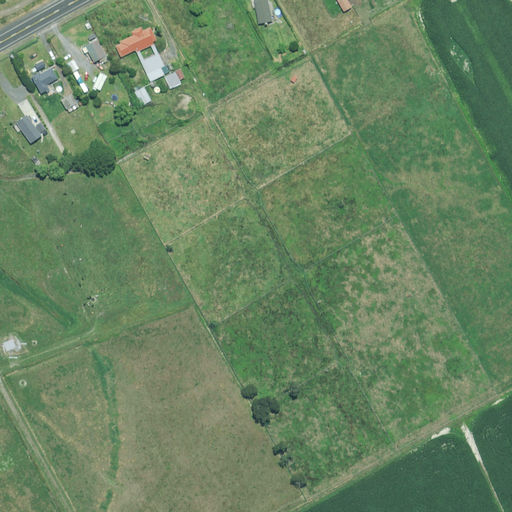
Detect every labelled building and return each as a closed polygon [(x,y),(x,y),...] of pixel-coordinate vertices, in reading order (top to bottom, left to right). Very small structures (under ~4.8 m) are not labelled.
[(271,22),(267,0),(257,0),(254,1),(259,24),(271,22)] [(336,0),(343,12),(350,8),(346,1),(347,0),(336,0)] [(164,75),(160,68),(163,66),(153,45),(157,43),(150,28),(142,31),(140,27),(130,32),(132,36),(114,44),(121,57),(135,51),(150,82),(164,75)] [(108,61),(96,40),(85,47),(97,69),(105,65),(104,63),(108,61)] [(78,69),(73,60),(66,64),(72,72),(78,69)] [(57,79),(51,68),(32,77),(40,94),(49,90),(46,85),(57,79)] [(184,78),(180,69),(164,77),(170,89),(180,84),(178,80),(184,78)] [(87,90),(76,71),(72,73),(84,92),(87,90)] [(107,77),(100,73),(97,79),(94,78),(92,82),(95,83),(93,87),(100,91),(107,77)] [(151,101),(143,87),(134,92),(142,106),(151,101)] [(193,97),(191,96),(189,95),(187,94),(185,93),(183,93),(181,93),(178,94),(176,95),(175,97),(173,98),(172,100),(171,102),(170,105),(170,107),(171,109),(171,111),(172,113),(174,115),(175,117),(177,118),(179,119),(182,119),(184,119),(186,119),(188,118),(190,117),(192,116),(194,114),(195,112),(196,110),(196,108),(197,106),(196,103),(196,101),(194,99),(193,97)] [(76,103),(71,94),(60,101),(68,113),(69,112),(67,109),(76,103)] [(62,131),(57,124),(52,127),(56,135),(62,131)]
